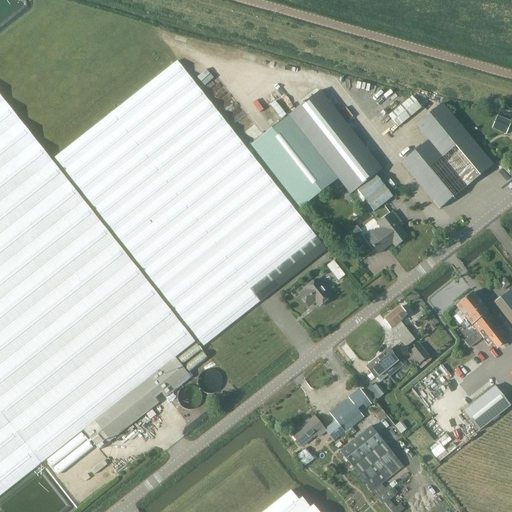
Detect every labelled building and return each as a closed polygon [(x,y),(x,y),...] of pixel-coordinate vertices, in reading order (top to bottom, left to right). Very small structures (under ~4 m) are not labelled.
[(325,250),(315,237),(316,237),(177,61),(55,158),(203,346),(325,250)] [(320,91),(288,115),(250,145),(300,208),(338,179),(350,194),(361,185),(378,207),(392,196),(375,174),(381,169),(320,91)] [(194,342),(0,95),(0,494),(39,463),(82,430),(175,357),(194,342)] [(413,97),(387,118),(396,129),(422,108),(413,97)] [(428,140),(402,162),(440,208),(492,165),(479,150),(486,144),(473,129),(467,134),(442,104),(416,126),(428,140)] [(506,135),(511,123),(497,116),(492,128),(506,135)] [(408,238),(397,224),(400,221),(393,213),(377,225),(381,229),(375,234),(374,232),(365,238),(378,254),(392,243),(395,247),(408,238)] [(357,225),(350,230),(355,237),(362,232),(357,225)] [(332,263),(325,268),(335,280),(341,275),(332,263)] [(505,278),(498,283),(504,290),(510,285),(505,278)] [(315,301),(319,307),(330,298),(316,280),(305,289),(306,290),(299,295),(308,306),(315,301)] [(511,288),(494,302),(511,325),(511,288)] [(488,312),(473,293),(471,294),(470,294),(466,297),(466,298),(463,301),(462,300),(458,304),(456,306),(456,307),(457,306),(460,311),(456,314),(463,322),(467,319),(471,325),(472,326),(473,325),(487,313),(488,312)] [(384,320),(399,339),(406,347),(415,340),(400,321),(407,315),(401,307),(384,320)] [(504,334),(487,313),(473,325),(489,345),(492,343),(496,349),(506,341),(501,336),(504,334)] [(476,330),(463,340),(469,348),(482,338),(476,330)] [(406,348),(406,347),(399,339),(391,345),(398,354),(406,348)] [(429,355),(418,343),(409,351),(419,363),(429,355)] [(391,351),(387,355),(384,352),(375,359),(387,374),(388,375),(402,364),(391,351)] [(191,377),(175,357),(82,430),(98,450),(160,402),(158,398),(162,394),(166,398),(191,377)] [(387,374),(375,359),(366,366),(371,373),(368,376),(371,380),(375,377),(378,381),(379,381),(387,374)] [(219,381),(219,380),(219,379),(218,376),(216,373),(213,370),(209,369),(207,369),(204,370),(200,372),(199,374),(197,376),(197,377),(196,380),(197,384),(198,386),(200,388),(202,390),(204,391),(208,392),(210,392),(212,391),(216,389),(218,385),(219,383),(219,381)] [(363,387),(358,381),(349,387),(354,394),(363,387)] [(378,383),(377,382),(373,386),(371,384),(366,388),(375,400),(386,392),(378,383)] [(197,397),(196,393),(195,391),(194,389),(191,387),(188,386),(186,386),(184,386),(182,387),(179,389),(178,390),(176,393),(175,397),(176,401),(177,403),(178,404),(181,407),(185,408),(190,407),(191,406),(193,405),(195,403),(196,402),(197,400),(197,397)] [(495,386),(463,412),(479,432),(511,406),(495,386)] [(292,434),(298,442),(301,446),(317,433),(320,436),(327,431),(334,440),(364,417),(360,412),(371,404),(360,390),(330,413),(336,421),(325,429),(315,416),(292,434)] [(401,422),(395,427),(401,435),(407,430),(401,422)] [(403,466),(371,426),(340,451),(372,491),(403,466)] [(438,441),(428,449),(435,458),(445,451),(438,441)] [(306,449),(297,456),(304,466),(314,459),(306,449)]
